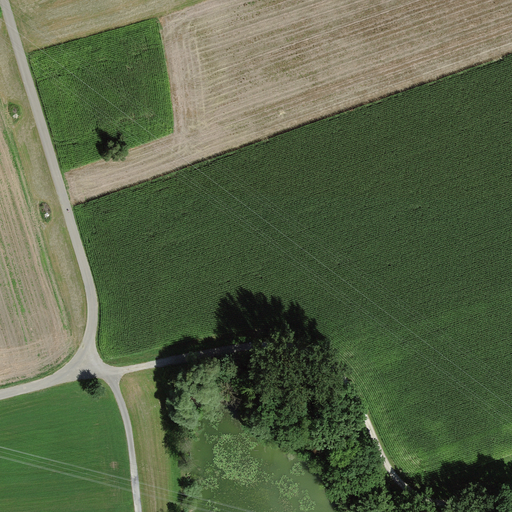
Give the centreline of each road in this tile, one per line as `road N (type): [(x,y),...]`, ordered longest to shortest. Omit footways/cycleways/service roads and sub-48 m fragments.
road 1 (track): [(113,372),(297,346),(340,375),(393,466),(418,488),(511,490)]
road 2 (track): [(79,367),(93,296),(3,0)]
road 3 (track): [(113,372),(137,511)]
